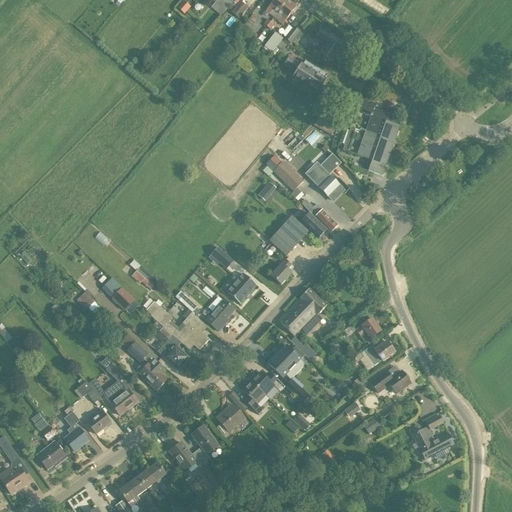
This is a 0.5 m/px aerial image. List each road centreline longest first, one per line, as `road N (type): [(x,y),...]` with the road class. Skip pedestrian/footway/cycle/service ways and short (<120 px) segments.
road 1 (unclassified): [(388,197),(164,421),(37,511)]
road 2 (unclassified): [(473,511),(474,432),(396,298),(386,244),(403,222),(388,197)]
road 3 (tertiary): [(468,125),(322,0)]
